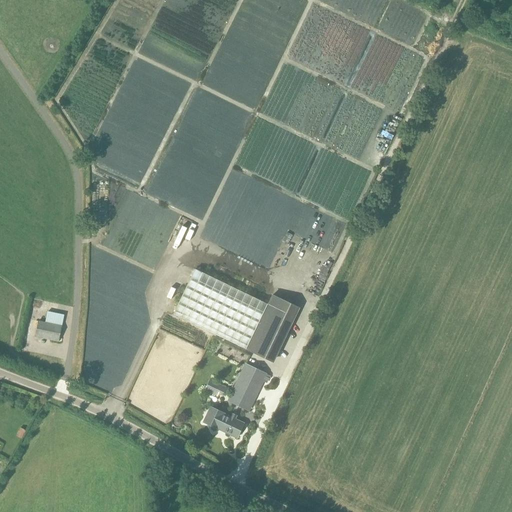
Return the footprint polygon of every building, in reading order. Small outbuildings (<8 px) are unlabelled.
[(425,34),(431,37),(435,27),(430,24),(425,34)] [(247,350),(268,305),(194,269),(173,315),(247,350)] [(311,276),(303,281),(307,289),(316,284),(311,276)] [(236,280),(234,285),(245,289),(247,284),(236,280)] [(249,283),(247,288),(258,292),(260,287),(249,283)] [(298,308),(273,295),(268,305),(247,350),(272,362),(298,308)] [(59,341),(61,326),(48,323),(38,320),(35,336),(59,341)] [(266,383),(269,375),(246,365),(228,400),(249,410),(263,381),(266,383)] [(210,380),(206,388),(218,394),(224,397),(228,388),(210,380)] [(237,438),(244,423),(210,407),(203,422),(237,438)] [(22,438),(26,430),(22,428),(18,436),(22,438)]
